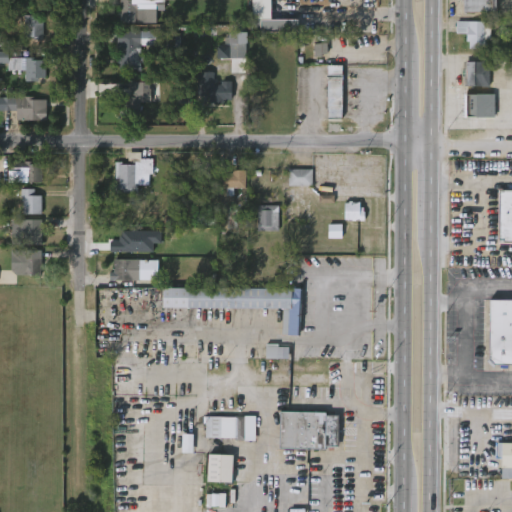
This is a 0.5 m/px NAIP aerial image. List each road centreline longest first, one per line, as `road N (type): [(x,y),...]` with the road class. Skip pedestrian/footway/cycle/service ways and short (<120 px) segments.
road 1 (residential): [(0,141),(404,148)]
road 2 (primary): [(404,148),(403,480)]
road 3 (residential): [(78,329),(82,0)]
road 4 (primary): [(429,511),(430,238)]
road 5 (primary): [(431,148),(431,0)]
